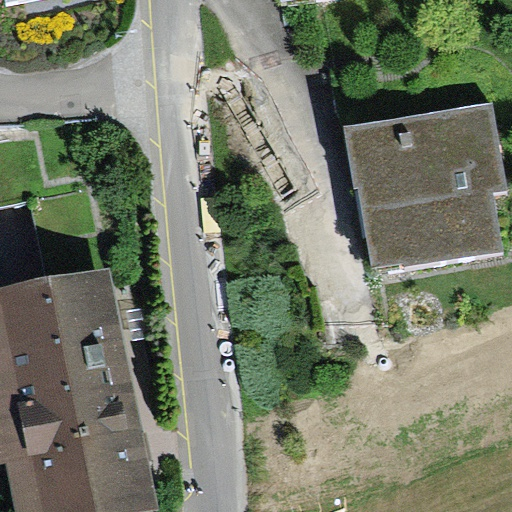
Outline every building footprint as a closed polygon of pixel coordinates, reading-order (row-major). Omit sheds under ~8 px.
[(3,0),(6,13),(75,0),(3,0)] [(278,0),(281,16),(364,0),(278,0)] [(493,111),(344,139),(371,285),(506,260),(495,201),(509,198),(493,111)] [(0,210),(30,205),(50,292),(103,282),(85,192),(43,198),(32,139),(0,144),(0,210)] [(50,292),(0,302),(0,478),(9,476),(15,511),(158,511),(112,280),(103,282),(50,292)]
